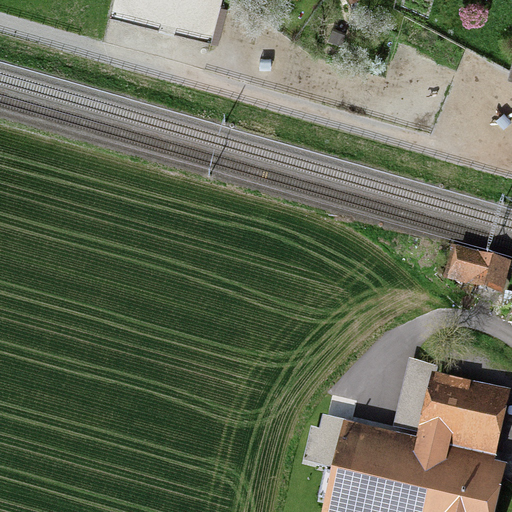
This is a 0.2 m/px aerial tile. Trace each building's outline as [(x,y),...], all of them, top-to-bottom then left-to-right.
[(333,28),(328,42),(342,47),(347,33),(333,28)] [(498,119),(509,119),(509,108),(498,108),(498,119)] [(502,264),(461,253),(455,278),(495,288),(502,264)] [(422,433),(492,449),(503,401),(433,385),(422,433)] [(331,507),(351,511),(486,511),(493,483),(348,449),(353,426),(322,419),(319,433),(311,431),(303,466),(339,474),(331,507)]
